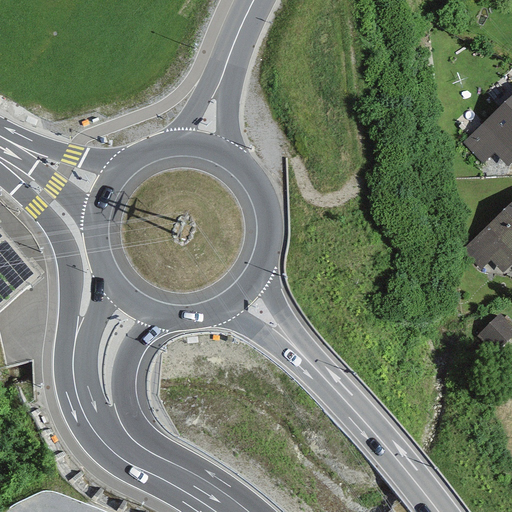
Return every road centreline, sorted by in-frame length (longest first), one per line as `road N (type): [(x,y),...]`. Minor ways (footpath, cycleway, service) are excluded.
road 1 (trunk): [(0,169),(59,233),(87,366)]
road 2 (trunk): [(446,511),(311,360)]
road 3 (primary): [(130,436),(250,511)]
road 4 (trunk): [(8,140),(83,210),(98,239)]
road 5 (primary): [(130,436),(130,355),(165,314)]
